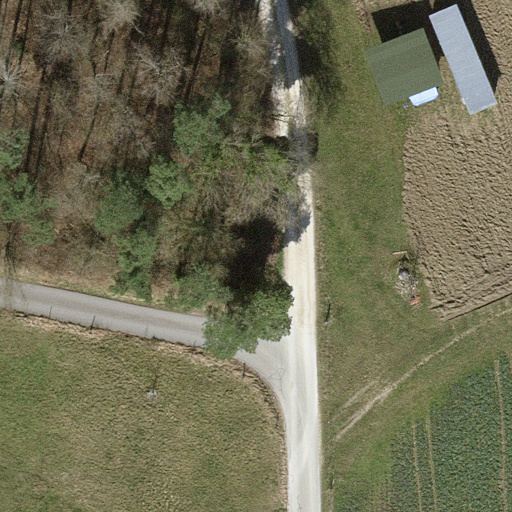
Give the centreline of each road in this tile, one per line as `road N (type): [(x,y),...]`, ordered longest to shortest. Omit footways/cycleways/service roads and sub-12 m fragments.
road 1 (track): [(279,0),(312,350)]
road 2 (track): [(312,350),(163,339),(0,298)]
road 3 (track): [(312,350),(312,511)]
